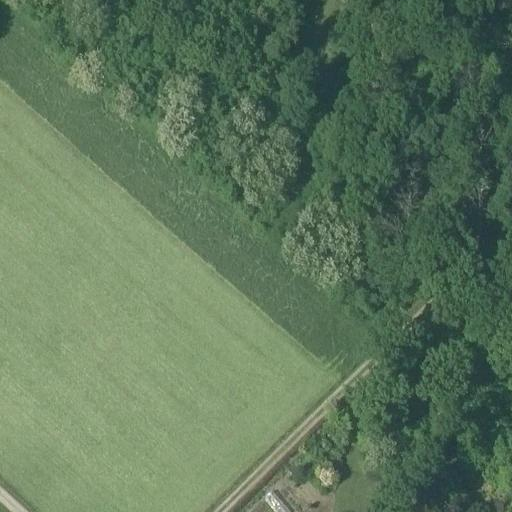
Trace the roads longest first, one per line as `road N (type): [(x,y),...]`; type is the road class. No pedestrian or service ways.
road 1 (track): [(469,265),(219,511)]
road 2 (track): [(376,511),(450,444),(492,379),(511,327)]
